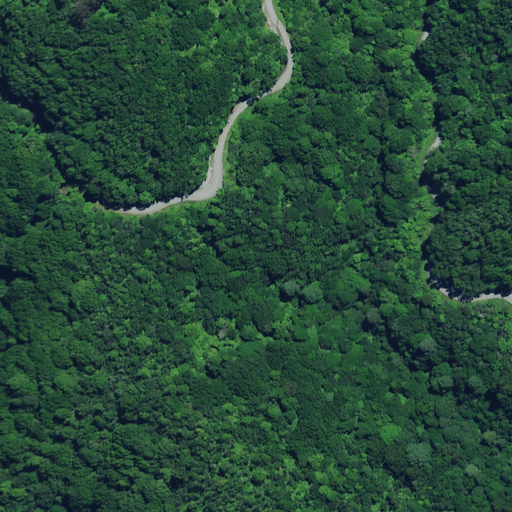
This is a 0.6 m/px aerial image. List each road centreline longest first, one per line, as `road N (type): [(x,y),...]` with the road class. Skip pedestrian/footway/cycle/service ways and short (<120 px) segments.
road 1 (residential): [(280,0),(292,73),(239,112),(202,193),(138,213),(98,194),(60,157),(33,97),(0,65)]
road 2 (residential): [(511,298),(447,291),(423,256),(437,210),(427,165),(446,136),(426,53),(441,0)]
